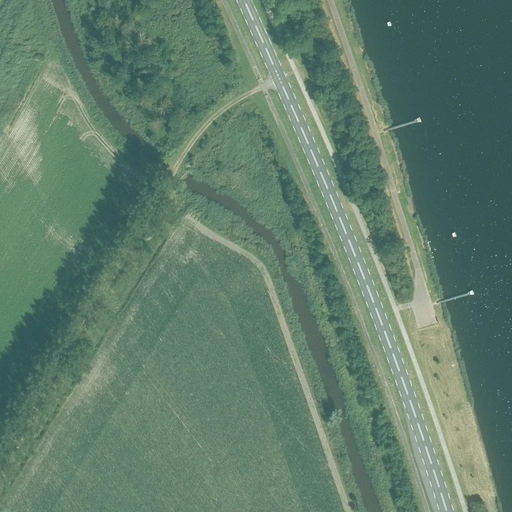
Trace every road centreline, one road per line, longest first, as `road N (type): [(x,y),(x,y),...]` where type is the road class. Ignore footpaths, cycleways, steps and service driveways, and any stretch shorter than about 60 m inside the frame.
road 1 (primary): [(451,511),(338,211),(278,77)]
road 2 (track): [(0,453),(158,197)]
road 3 (unclassified): [(158,197),(200,132),(228,104),(278,77)]
